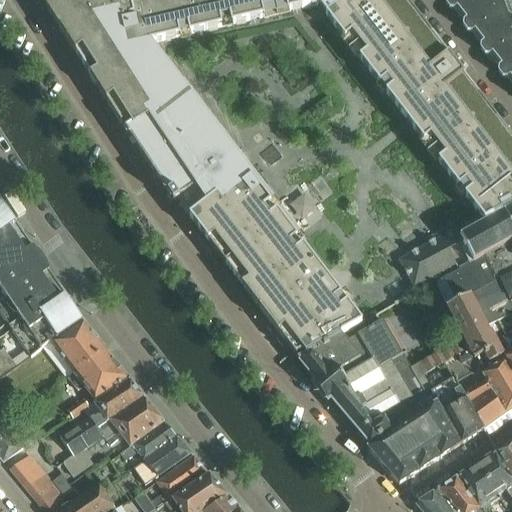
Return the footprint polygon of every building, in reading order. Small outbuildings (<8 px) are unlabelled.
[(46,0),(44,6),(124,131),(123,131),(128,139),(129,138),(167,194),(166,195),(173,205),(177,202),(270,324),(297,359),(298,360),(297,361),(298,360),(341,336),(363,324),(369,320),(362,324),(361,323),(328,280),(253,183),(256,181),(184,80),(178,83),(151,45),(318,6),(405,120),(413,130),(480,217),(485,224),(511,209),(511,139),(470,85),(463,76),(404,0),(46,0)] [(511,0),(445,0),(511,87),(511,0)] [(15,224),(0,202),(0,315),(25,352),(12,362),(3,350),(0,352),(0,381),(30,360),(31,360),(30,360),(49,344),(50,345),(82,323),(82,322),(66,299),(64,296),(60,299),(54,290),(58,288),(56,285),(24,238),(22,235),(18,238),(12,230),(16,227),(14,224),(15,224)] [(459,237),(444,246),(458,271),(459,270),(459,271),(473,263),(489,254),(511,241),(511,209),(485,224),(459,237)] [(458,271),(436,283),(448,307),(467,298),(485,288),(502,278),(511,273),(511,241),(489,254),(473,263),(459,271),(459,270),(458,271)] [(485,288),(467,298),(484,329),(511,315),(511,273),(502,278),(485,288)] [(298,360),(297,361),(298,363),(299,363),(315,383),(312,386),(316,390),(323,399),(327,403),(330,401),(358,434),(355,436),(359,441),(363,446),(367,450),(431,409),(424,397),(432,392),(424,377),(442,366),(451,361),(461,356),(466,364),(472,360),(482,355),(488,365),(502,357),(490,334),(487,334),(484,329),(467,298),(448,307),(438,312),(455,344),(411,369),(386,325),(384,325),(382,322),(373,327),(369,320),(363,324),(341,336),(298,360)] [(82,323),(50,345),(49,344),(43,349),(57,368),(66,381),(106,353),(82,323)] [(128,382),(106,353),(66,381),(67,381),(77,394),(82,389),(93,403),(92,405),(88,407),(83,400),(67,412),(73,421),(84,413),(128,382)] [(482,355),(472,360),(477,369),(480,375),(505,416),(511,411),(511,371),(505,360),(503,357),(502,357),(488,365),(482,355)] [(451,361),(442,366),(451,381),(483,432),(505,416),(480,375),(477,369),(461,378),(451,361)] [(431,409),(367,450),(398,487),(483,432),(451,381),(432,392),(424,397),(431,409)] [(84,413),(88,419),(59,439),(73,460),(83,453),(103,439),(98,432),(143,400),(128,382),(84,413)] [(164,425),(143,400),(98,432),(103,439),(110,448),(118,442),(121,439),(129,450),(164,425)] [(0,420),(0,442),(12,435),(0,420)] [(164,425),(129,450),(120,456),(126,464),(137,455),(143,463),(176,440),(164,425)] [(12,435),(0,442),(0,460),(3,464),(24,450),(12,435)] [(176,440),(143,463),(133,470),(145,487),(174,467),(190,456),(176,440)] [(511,444),(495,455),(511,479),(511,444)] [(83,453),(73,460),(63,466),(74,480),(93,467),(83,453)] [(511,479),(495,455),(476,468),(498,498),(505,494),(511,502),(511,479)] [(30,457),(9,472),(16,481),(37,466),(30,457)] [(193,459),(177,470),(156,485),(163,496),(151,505),(155,511),(165,507),(208,477),(193,459)] [(44,474),(37,466),(16,481),(23,489),(44,474)] [(498,498),(476,468),(457,480),(482,511),(484,511),(491,508),(488,505),(498,498)] [(51,483),(44,474),(23,489),(30,497),(51,483)] [(63,498),(72,491),(62,476),(52,484),(59,494),(63,498)] [(207,511),(227,499),(208,477),(165,507),(168,511),(207,511)] [(482,511),(457,480),(438,493),(453,511),(482,511)] [(51,483),(30,497),(39,508),(59,494),(52,484),(51,483)] [(66,507),(58,511),(115,511),(98,486),(78,499),(72,491),(63,498),(60,499),(66,507)] [(453,511),(438,493),(416,507),(420,511),(453,511)] [(63,498),(59,494),(39,508),(42,511),(58,511),(66,507),(60,499),(63,498)] [(227,498),(227,499),(207,511),(238,511),(239,511),(227,498)]
